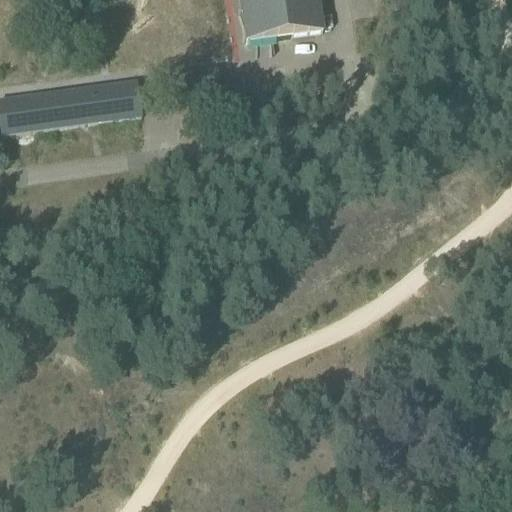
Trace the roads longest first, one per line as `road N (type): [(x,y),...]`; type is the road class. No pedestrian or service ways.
road 1 (unclassified): [(130,511),(193,419),(228,386),(388,306),(511,195)]
road 2 (unclassified): [(0,180),(331,135),(349,122),(340,0)]
